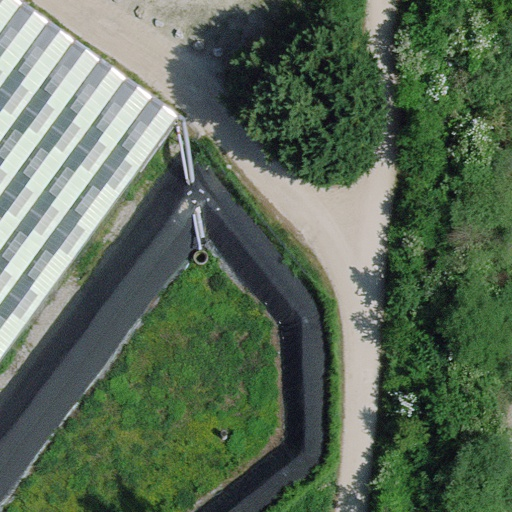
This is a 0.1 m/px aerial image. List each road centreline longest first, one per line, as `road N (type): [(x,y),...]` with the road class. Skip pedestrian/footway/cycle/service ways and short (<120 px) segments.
road 1 (track): [(374,0),(379,147),(361,270),(349,511)]
road 2 (track): [(361,270),(275,171),(66,0)]
